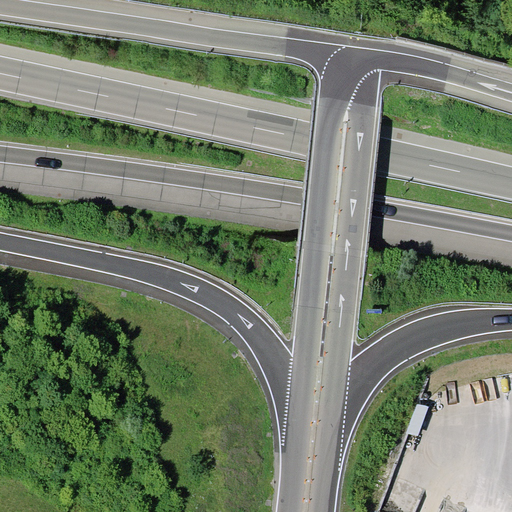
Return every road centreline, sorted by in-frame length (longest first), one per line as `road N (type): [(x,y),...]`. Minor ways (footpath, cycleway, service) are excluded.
road 1 (motorway): [(411,160),(0,72)]
road 2 (motorway): [(0,155),(401,214)]
road 3 (trunk): [(329,434),(365,108),(365,76),(353,59)]
road 4 (trunk): [(0,241),(143,271),(223,303),(277,361),(299,423)]
road 5 (trunk): [(353,59),(336,87),(299,423)]
road 6 (trunk): [(329,434),(359,379),(396,346),(446,326),(511,318)]
road 7 (motorway): [(210,35),(0,4)]
road 8 (trunk): [(511,93),(416,65),(353,59)]
road 9 (trunk): [(353,59),(210,35)]
